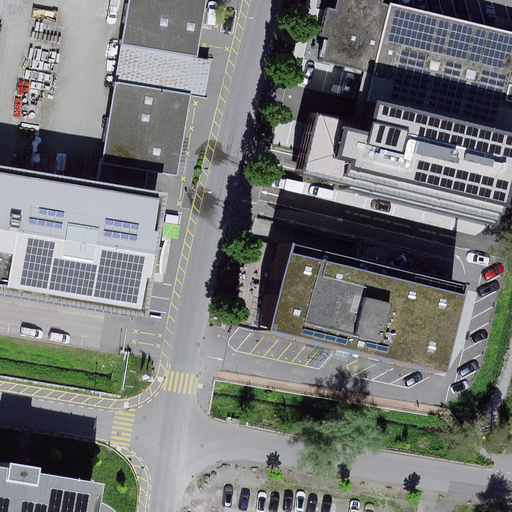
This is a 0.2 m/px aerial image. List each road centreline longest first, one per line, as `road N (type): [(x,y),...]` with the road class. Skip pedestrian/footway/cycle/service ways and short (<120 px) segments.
road 1 (residential): [(174,429),(272,0)]
road 2 (residential): [(174,429),(511,491)]
road 3 (residential): [(0,402),(174,429)]
